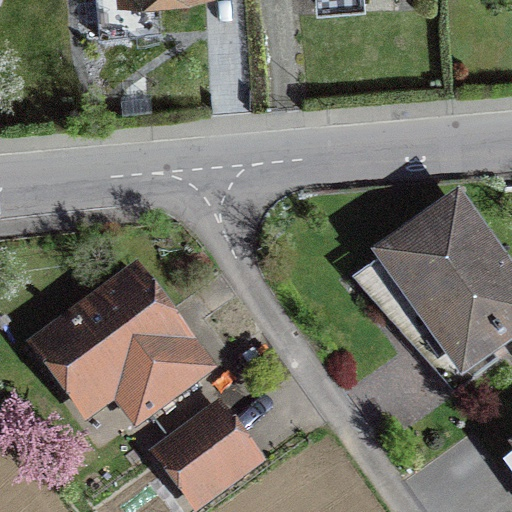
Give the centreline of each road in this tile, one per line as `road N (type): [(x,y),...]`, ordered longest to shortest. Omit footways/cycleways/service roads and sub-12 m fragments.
road 1 (residential): [(208,166),(235,258),(414,511)]
road 2 (residential): [(208,166),(511,139)]
road 3 (residential): [(0,185),(208,166)]
